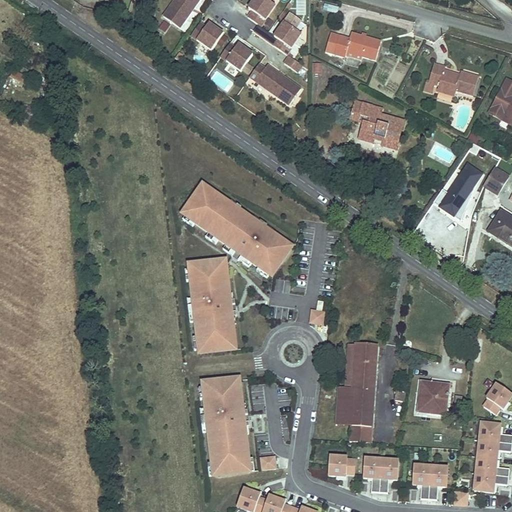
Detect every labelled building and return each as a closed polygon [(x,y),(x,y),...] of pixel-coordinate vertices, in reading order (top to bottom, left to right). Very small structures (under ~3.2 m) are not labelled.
[(177,29),(196,0),(172,0),(161,17),(177,29)] [(245,18),(257,27),(272,6),(263,0),(251,0),(245,9),(249,12),(245,18)] [(296,0),(297,14),(309,14),(309,0),(296,0)] [(338,15),(339,8),(324,4),(322,12),(338,15)] [(291,15),(285,24),(297,31),(302,22),(291,15)] [(271,46),(285,55),(298,34),(281,23),(272,37),(276,40),(271,46)] [(209,51),(220,35),(206,25),(203,28),(197,24),(188,37),(209,51)] [(321,53),(341,61),(343,56),(369,66),(377,46),(348,35),(345,41),(327,35),(321,53)] [(218,57),(239,71),(250,55),(236,45),(234,49),(227,44),(218,57)] [(288,58),(283,66),(298,76),(304,67),(288,58)] [(248,77),(289,105),(300,89),(265,65),(263,69),(256,64),(248,77)] [(424,84),(420,93),(429,96),(430,91),(437,93),(435,98),(451,103),(453,97),(470,102),(477,82),(459,76),(457,83),(448,81),(449,79),(442,77),(443,72),(432,69),(427,84),(424,84)] [(13,71),(11,78),(23,83),(26,76),(13,71)] [(491,111),(503,118),(511,122),(511,86),(506,84),(491,111)] [(355,104),(349,125),(357,126),(358,119),(368,122),(366,129),(362,128),(358,144),(374,149),(375,144),(384,147),(383,151),(397,155),(405,125),(378,117),(379,111),(355,104)] [(503,118),(491,111),(488,117),(500,123),(503,118)] [(444,195),(435,208),(462,227),(477,188),(484,180),(469,171),(450,198),(444,195)] [(509,182),(496,174),(485,191),(486,192),(499,200),(509,182)] [(293,246),(203,185),(182,216),(271,277),(293,246)] [(511,222),(502,217),(490,236),(511,249),(511,222)] [(200,355),(239,350),(227,262),(189,266),(200,355)] [(310,326),(325,326),(325,312),(311,312),(310,326)] [(362,428),(360,443),(359,451),(371,452),(381,349),(349,346),(344,389),(355,390),(351,427),(362,428)] [(213,477),(251,473),(241,380),(203,384),(213,477)] [(421,382),(417,415),(447,419),(451,386),(421,382)] [(511,393),(495,382),(485,398),(487,399),(500,408),(503,410),(511,395),(511,393)] [(351,427),(355,390),(344,389),(339,389),(335,425),(351,427)] [(397,393),(396,402),(404,403),(405,393),(397,393)] [(500,408),(487,399),(483,406),(496,415),(500,408)] [(502,424),(480,421),(473,491),(495,493),(496,484),(497,468),(499,451),(501,435),(502,424)] [(350,442),(360,443),(362,428),(351,427),(350,442)] [(511,436),(501,435),(499,451),(510,452),(511,436)] [(347,456),(329,455),(328,476),(345,478),(346,475),(347,459),(347,456)] [(399,460),(363,456),(361,479),(373,480),(389,482),(396,482),(399,460)] [(262,472),(278,471),(277,458),(261,459),(262,472)] [(355,459),(347,459),(346,475),(354,476),(355,459)] [(448,467),(414,464),(412,486),(422,487),(437,488),(446,488),(448,467)] [(509,470),(497,468),(496,484),(507,485),(509,470)] [(389,482),(373,480),(372,492),(388,493),(389,482)] [(437,488),(422,487),(421,499),(437,500),(437,488)] [(253,511),(259,497),(260,494),(244,488),(236,509),(245,511),(253,511)] [(468,493),(454,492),(453,506),(467,507),(468,493)] [(286,501),(268,494),(266,500),(261,511),(281,511),(284,504),(286,501)] [(261,511),(266,500),(259,497),(253,511),(261,511)]
